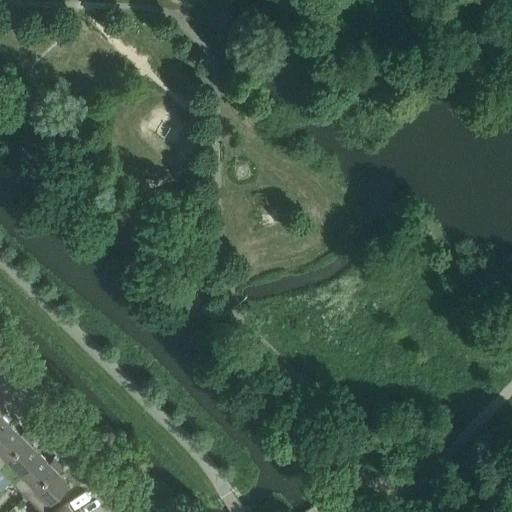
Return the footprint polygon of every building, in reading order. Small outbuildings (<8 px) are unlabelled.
[(1,406),(0,406),(0,435),(11,424),(2,415),(6,411),(1,406)] [(11,424),(0,435),(0,464),(30,435),(25,429),(21,433),(11,424)] [(30,435),(0,464),(0,469),(1,468),(13,480),(40,453),(31,444),(35,440),(30,435)] [(40,453),(13,480),(25,492),(22,495),(25,497),(59,463),(53,458),(49,462),(40,453)] [(59,463),(25,497),(27,500),(30,497),(42,510),(70,482),(60,472),(64,469),(59,463)] [(80,511),(78,511),(74,511),(68,502),(53,511),(80,511)]
